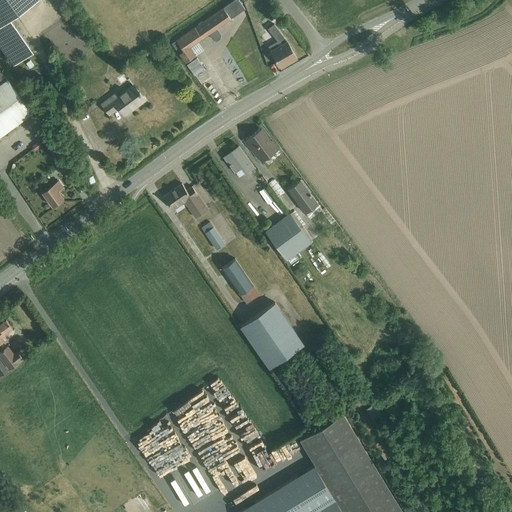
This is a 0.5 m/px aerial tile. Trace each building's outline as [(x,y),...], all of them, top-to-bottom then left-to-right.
[(0,0),(0,47),(13,65),(32,51),(9,19),(35,0),(0,0)] [(245,9),(239,0),(234,0),(223,8),(231,19),(245,9)] [(221,35),(216,28),(231,19),(223,8),(177,40),(184,50),(180,53),(186,62),(196,55),(190,47),(209,34),(213,40),(217,40),(220,38),(221,35)] [(281,66),(296,57),(287,42),(273,24),(268,29),(277,40),(268,46),(281,66)] [(7,79),(0,69),(0,136),(31,113),(7,80),(7,79)] [(125,115),(145,100),(140,92),(139,92),(134,85),(119,96),(117,92),(101,103),(110,115),(119,108),(125,115)] [(262,160),(277,148),(272,141),(270,142),(261,129),(247,139),(262,160)] [(16,144),(27,135),(23,130),(12,140),(16,144)] [(38,141),(32,145),(35,150),(41,146),(38,141)] [(239,178),(245,173),(254,167),(238,146),(224,157),(235,172),(239,178)] [(294,195),(306,212),(320,202),(302,178),(289,188),(294,195)] [(59,192),(64,189),(59,181),(43,192),(52,206),(63,198),(59,192)] [(195,218),(207,209),(192,187),(186,191),(181,183),(163,196),(172,210),(184,201),(195,218)] [(320,202),(306,212),(310,218),(324,208),(320,202)] [(287,259),(310,241),(289,213),(266,231),(287,259)] [(217,249),(224,244),(211,223),(203,228),(217,249)] [(259,294),(253,285),(235,259),(222,268),(240,294),(246,303),(259,294)] [(270,367),(303,344),(274,303),(241,326),(270,367)] [(0,323),(0,344),(7,339),(3,334),(12,328),(6,319),(0,323)] [(0,352),(0,357),(10,370),(24,359),(17,350),(14,353),(8,346),(0,352)] [(212,381),(215,387),(225,381),(221,375),(212,381)] [(379,405),(368,411),(374,421),(384,414),(379,405)] [(402,511),(343,413),(299,440),(315,465),(237,511),(402,511)]
